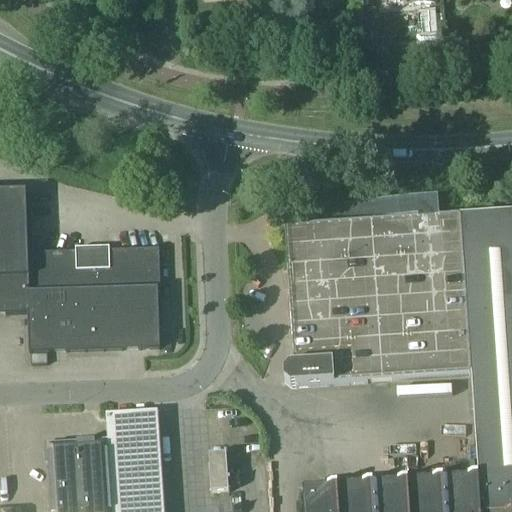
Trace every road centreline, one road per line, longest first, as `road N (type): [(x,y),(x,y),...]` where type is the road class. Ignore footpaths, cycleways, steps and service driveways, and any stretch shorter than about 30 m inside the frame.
road 1 (unclassified): [(219,164),(218,343),(206,374),(181,387),(0,394)]
road 2 (secondary): [(511,144),(439,152),(222,132)]
road 3 (secondary): [(222,132),(95,93),(0,48)]
